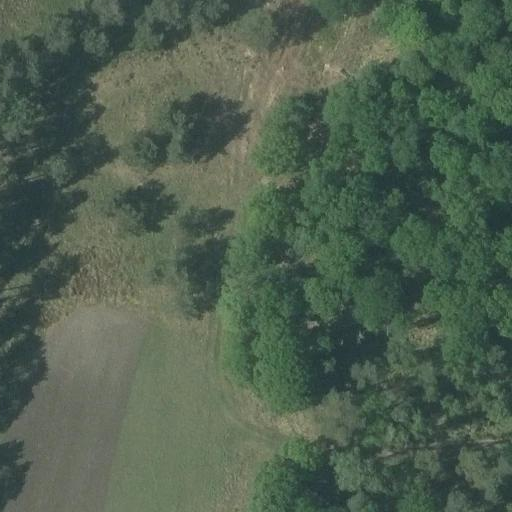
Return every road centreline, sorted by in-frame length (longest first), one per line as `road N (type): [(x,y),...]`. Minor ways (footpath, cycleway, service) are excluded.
road 1 (track): [(339,467),(293,262),(294,183),(331,61),(360,0)]
road 2 (track): [(511,455),(339,467),(339,511)]
